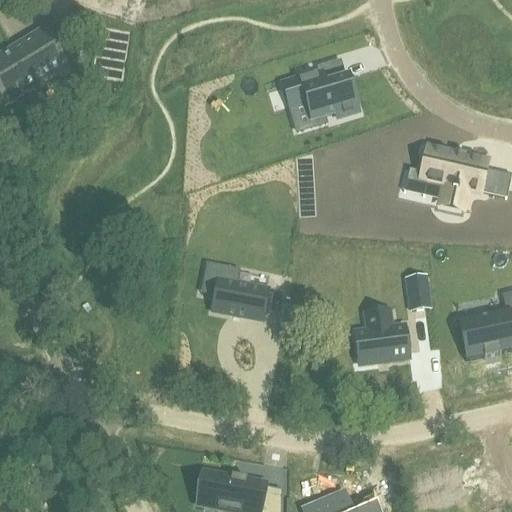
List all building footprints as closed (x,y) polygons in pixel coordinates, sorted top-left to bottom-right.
[(50,19),(57,1),(55,0),(42,0),(38,14),(50,19)] [(0,101),(4,108),(29,93),(68,69),(45,30),(10,51),(0,57),(0,101)] [(317,75),(282,85),(289,110),(305,105),(311,123),(325,118),(336,115),(337,121),(358,115),(354,101),(348,80),(346,81),(325,87),(321,74),(317,75)] [(424,175),(422,183),(445,188),(441,203),(440,207),(442,208),(442,207),(460,211),(460,212),(462,212),(466,193),(479,196),(484,172),(486,165),(429,151),(424,175)] [(280,277),(277,295),(292,298),(292,279),(280,277)] [(405,281),(409,313),(429,311),(425,278),(405,281)] [(214,298),(211,314),(262,324),(268,292),(236,286),(217,282),(214,298)] [(505,312),(456,323),(456,324),(457,324),(459,324),(467,362),(465,362),(465,363),(483,359),(484,361),(485,360),(485,359),(499,356),(499,357),(500,357),(500,356),(511,353),(511,294),(501,297),(505,312)] [(367,333),(354,335),(356,344),(355,345),(355,346),(356,345),(356,351),(356,352),(357,352),(359,369),(404,362),(408,362),(407,349),(404,328),(391,330),(389,314),(365,317),(367,333)] [(500,466),(483,470),(488,492),(490,500),(511,494),(511,463),(510,461),(509,461),(509,462),(501,464),(500,463),(499,463),(500,466)] [(203,475),(196,508),(219,511),(281,511),(282,499),(264,496),(265,489),(266,487),(246,483),(246,481),(245,481),(245,483),(232,481),(232,479),(231,478),(231,480),(203,475)] [(346,511),(339,495),(301,511),(377,511),(376,507),(363,511),(346,511)]
